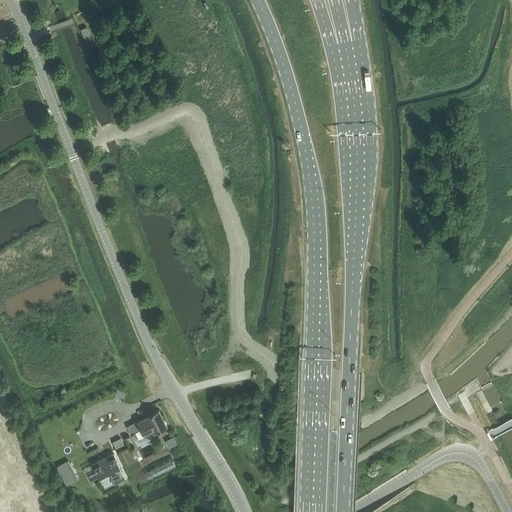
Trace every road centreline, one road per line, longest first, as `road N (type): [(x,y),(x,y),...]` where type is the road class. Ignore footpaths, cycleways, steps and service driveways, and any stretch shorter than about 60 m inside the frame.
road 1 (unclassified): [(242,511),(149,345),(11,0)]
road 2 (primary): [(257,0),(296,115),(312,199),(306,511)]
road 3 (primary): [(343,511),(358,154),(345,45)]
road 4 (unclassified): [(354,511),(454,453),(474,458),(506,511)]
